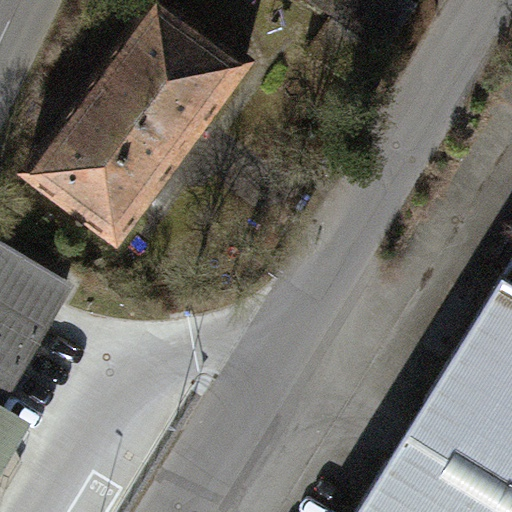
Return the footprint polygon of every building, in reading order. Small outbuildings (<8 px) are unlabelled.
[(251,56),(174,0),(153,0),(30,166),(120,232),(251,56)] [(421,5),(413,0),(313,0),(335,15),(388,52),(421,5)] [(374,72),(388,52),(335,15),(311,50),(364,87),(374,72)] [(374,72),(364,87),(380,97),(390,82),(374,72)] [(0,406),(72,284),(0,241),(0,406)] [(511,511),(511,277),(507,274),(360,511),(511,511)]
